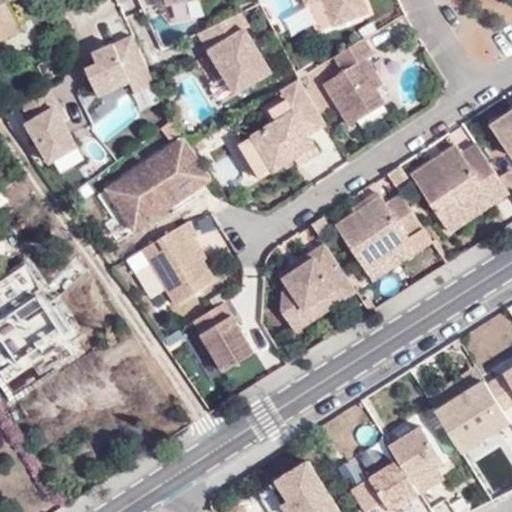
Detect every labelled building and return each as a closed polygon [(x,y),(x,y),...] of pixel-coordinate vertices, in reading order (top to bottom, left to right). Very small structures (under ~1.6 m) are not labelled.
[(0,0),(0,41),(22,33),(8,0),(0,0)] [(273,0),(275,13),(290,12),(289,0),(273,0)] [(369,12),(364,0),(305,0),(307,4),(318,0),(325,0),(335,25),(369,12)] [(241,13),(200,33),(202,35),(203,35),(243,15),(241,13)] [(203,35),(202,35),(237,93),(272,71),(246,29),(250,26),(243,15),(203,35)] [(136,92),(156,83),(134,36),(95,53),(100,64),(89,69),(101,95),(131,81),(136,92)] [(336,56),(338,60),(340,59),(367,42),(365,38),(336,56)] [(340,59),(338,60),(344,70),(325,82),(350,125),(386,103),(377,87),(372,79),(378,75),(368,58),(374,54),(367,42),(340,59)] [(372,79),(377,87),(383,84),(378,75),(372,79)] [(299,78),(280,89),(284,95),(285,94),(301,84),(299,78)] [(327,124),(301,84),(285,94),(284,95),(286,100),(291,107),(275,118),(278,121),(255,136),(275,170),(296,157),(316,145),(310,135),(327,124)] [(51,87),(23,103),(33,121),(29,123),(51,162),(79,146),(64,120),(56,106),(61,104),(51,87)] [(291,107),(286,100),(270,109),(275,118),(291,107)] [(61,104),(56,106),(64,120),(68,118),(61,104)] [(511,111),(494,124),(511,150),(511,111)] [(275,170),(255,136),(240,144),(261,179),(275,170)] [(214,180),(186,138),(108,190),(136,232),(214,180)] [(506,184),(478,142),(464,152),(458,144),(442,155),(446,159),(436,166),(432,161),(413,173),(444,220),(489,191),(490,194),(506,184)] [(320,151),(316,145),(296,157),(300,164),(320,151)] [(446,159),(442,155),(432,161),(436,166),(446,159)] [(489,191),(444,220),(451,230),(511,191),(506,184),(490,194),(489,191)] [(426,227),(403,193),(388,203),(383,195),(338,224),(369,272),(414,242),(411,237),(426,227)] [(189,222),(144,249),(147,254),(189,227),(192,226),(189,222)] [(189,227),(147,254),(178,305),(217,281),(203,260),(192,240),(195,239),(198,237),(192,226),(189,227)] [(192,240),(203,260),(207,258),(195,239),(192,240)] [(358,290),(326,244),(312,253),(315,258),(288,276),(286,277),(292,287),(285,291),(285,311),(297,330),(358,290)] [(315,258),(312,253),(285,271),(288,276),(315,258)] [(35,262),(0,282),(0,388),(7,401),(88,355),(35,262)] [(257,352),(235,315),(204,334),(227,371),(257,352)] [(511,367),(432,414),(459,461),(511,430),(511,367)] [(421,428),(385,447),(395,464),(350,488),(362,511),(396,511),(450,483),(421,428)] [(334,511),(311,466),(242,501),(246,511),(334,511)]
